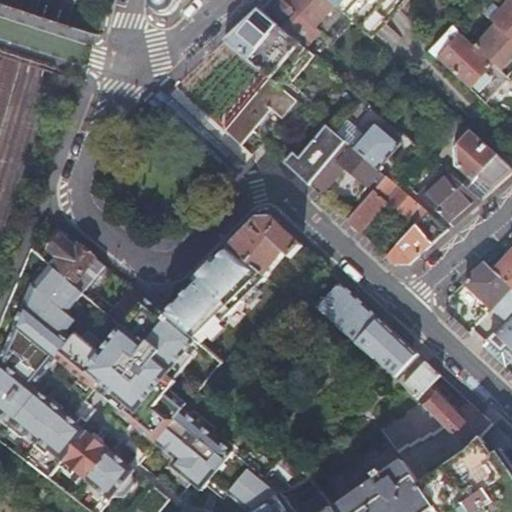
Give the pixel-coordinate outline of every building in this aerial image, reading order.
[(158,0),(156,6),(168,14),(183,0),(158,0)] [(286,31),(304,46),(306,48),(310,44),(320,34),(315,29),(336,6),(337,5),(331,0),(284,0),(275,11),(291,26),(286,31)] [(331,0),(337,5),(336,6),(351,20),(369,36),(391,14),(403,0),(331,0)] [(511,0),(503,11),(496,4),(486,15),(497,25),(476,47),(495,65),(503,73),(511,63),(511,0)] [(320,34),(310,44),(320,53),(351,20),(336,6),(315,29),(320,34)] [(232,45),(272,79),(281,87),(293,75),(285,68),(304,46),(286,31),(261,9),(236,32),(227,41),(232,45)] [(432,52),(471,90),(495,65),(476,47),(455,27),(432,52)] [(285,68),(293,75),(297,78),(316,57),(306,48),(304,46),(285,68)] [(281,87),(272,79),(227,131),(253,155),(254,155),(265,144),(273,134),(261,124),(271,113),(283,123),(300,103),(281,87)] [(235,173),(238,170),(164,100),(161,103),(159,106),(156,108),(230,178),(233,175),(235,173)] [(261,124),(273,134),(283,123),(271,113),(261,124)] [(347,142),(355,149),(366,136),(348,121),(337,134),(347,142)] [(366,136),(355,149),(379,170),(402,143),(377,122),(366,136)] [(479,177),(495,191),(511,175),(511,168),(487,145),(486,144),(468,127),(455,141),(456,165),(462,170),(474,182),(479,177)] [(295,153),(286,163),(311,186),(314,182),(347,142),(337,134),(335,133),(331,129),(304,160),(295,153)] [(347,142),(314,182),(326,193),(344,172),(337,165),(340,162),(369,186),(360,196),(367,202),(376,190),(387,177),(379,170),(355,149),(347,142)] [(350,222),(359,231),(389,199),(418,225),(429,212),(387,177),(376,190),(367,202),(350,222)] [(474,182),(468,188),(483,201),(495,191),(479,177),(474,182)] [(424,200),(455,226),(483,201),(468,188),(456,178),(444,190),(440,185),(426,198),(424,200)] [(422,195),(426,198),(440,185),(436,182),(422,195)] [(418,225),(388,258),(396,265),(411,265),(450,230),(429,212),(418,225)] [(257,219),(228,248),(242,259),(216,291),(224,297),(231,303),(241,310),(285,253),(290,258),(302,246),(272,218),(257,219)] [(106,266),(79,244),(76,248),(60,235),(47,250),(56,258),(50,265),(57,271),(83,293),(106,266)] [(511,254),(495,272),(511,288),(511,254)] [(511,288),(495,272),(486,264),(464,284),(493,310),(503,299),(507,302),(511,297),(511,288)] [(57,271),(50,265),(33,285),(31,284),(0,357),(0,420),(19,436),(28,436),(35,442),(33,444),(45,454),(49,450),(62,460),(58,465),(69,474),(73,470),(109,500),(111,497),(123,497),(133,484),(131,473),(133,470),(61,411),(62,406),(54,399),(50,401),(31,385),(55,356),(94,388),(99,382),(109,390),(104,397),(119,409),(117,411),(176,459),(159,480),(174,493),(186,478),(200,490),(210,479),(249,511),(157,511),(168,499),(152,486),(130,511),(335,511),(333,508),(327,511),(293,511),(280,493),(263,480),(264,479),(198,424),(197,425),(180,411),(181,410),(163,395),(175,381),(168,375),(196,341),(144,297),(129,316),(105,345),(88,330),(82,338),(75,332),(68,341),(62,336),(75,319),(66,312),(83,293),(57,271)] [(381,319),(340,281),(324,298),(334,307),(327,315),(348,334),(358,343),(381,319)] [(129,316),(144,297),(131,286),(116,305),(129,316)] [(320,295),(313,303),(327,315),(334,307),(324,298),(320,295)] [(511,318),(511,316),(511,300),(503,310),(511,318)] [(511,316),(511,318),(490,341),(502,352),(507,346),(511,350),(511,316)] [(418,353),(381,319),(358,343),(376,360),(377,360),(396,378),(418,353)] [(376,360),(358,343),(348,334),(325,360),(354,386),(376,360)] [(490,341),(483,348),(506,369),(511,362),(511,350),(507,346),(502,352),(490,341)] [(418,353),(396,378),(416,398),(440,374),(418,353)] [(426,391),(418,400),(421,403),(442,424),(468,450),(481,436),(493,423),(482,413),(468,429),(469,429),(468,430),(462,425),(463,423),(426,391)] [(442,424),(421,403),(377,426),(394,449),(442,424)] [(442,467),(418,483),(436,509),(438,511),(511,511),(511,471),(498,451),(493,454),(481,436),(468,450),(442,467)] [(299,489),(309,479),(286,458),(277,468),(299,489)] [(432,511),(436,509),(418,483),(407,468),(403,461),(401,462),(381,475),(378,471),(373,475),(376,479),(333,508),(335,511),(432,511)]
